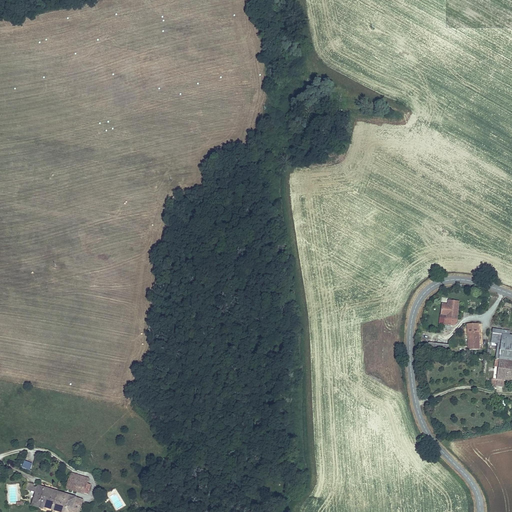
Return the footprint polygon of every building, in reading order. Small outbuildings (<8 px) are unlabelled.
[(441,299),(440,309),(445,310),(455,312),(458,297),(448,296),(447,300),(441,299)] [(476,319),(465,320),(465,346),(476,345),(476,319)] [(511,325),(499,324),(497,323),(496,335),(502,335),(500,349),(504,349),(503,355),(511,356),(511,325)] [(426,337),(425,345),(445,347),(446,340),(426,337)] [(511,376),(511,356),(503,355),(500,375),(501,375),(507,376),(511,376)] [(24,461),(21,468),(29,471),(32,464),(24,461)] [(91,477),(88,475),(79,473),(80,467),(73,466),(69,480),(89,484),(91,477)] [(27,477),(23,476),(22,483),(31,485),(33,480),(28,479),(27,477)] [(33,479),(33,480),(31,485),(27,499),(39,502),(40,499),(67,505),(68,501),(74,501),(78,490),(33,479)] [(84,492),(78,490),(74,501),(68,501),(67,505),(80,508),(84,492)]
